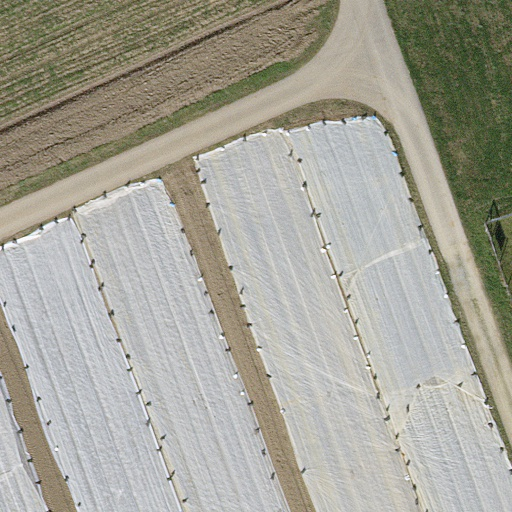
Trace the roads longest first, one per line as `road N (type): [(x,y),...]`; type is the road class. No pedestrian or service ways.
road 1 (track): [(365,0),(511,417)]
road 2 (track): [(0,222),(380,50)]
